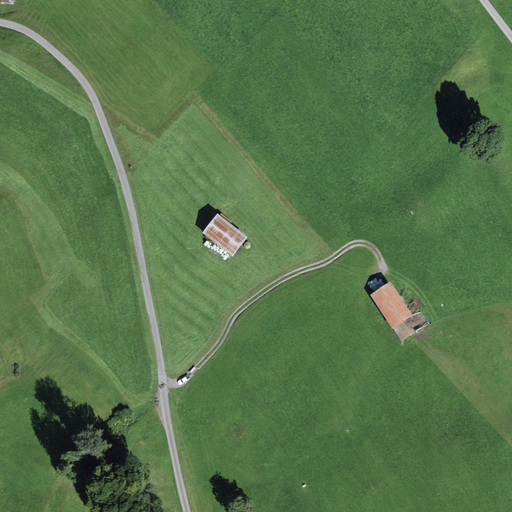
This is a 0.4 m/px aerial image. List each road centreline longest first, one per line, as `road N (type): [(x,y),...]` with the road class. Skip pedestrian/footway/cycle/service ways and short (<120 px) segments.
road 1 (unclassified): [(0,22),(27,30),(66,61),(102,119),(129,199),(187,511)]
road 2 (track): [(163,384),(190,374),(234,314),(266,289),(346,247),(370,246),(382,264),(375,280)]
